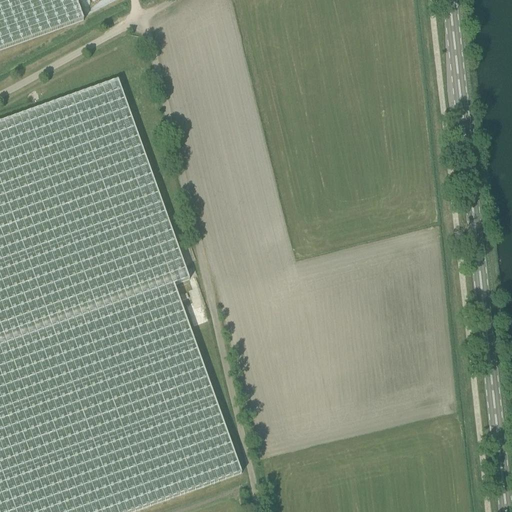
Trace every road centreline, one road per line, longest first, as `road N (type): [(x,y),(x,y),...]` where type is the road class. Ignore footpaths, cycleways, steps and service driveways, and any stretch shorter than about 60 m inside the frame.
road 1 (primary): [(505,511),(446,0)]
road 2 (unclassified): [(259,511),(140,18)]
road 3 (unclassified): [(0,95),(140,18)]
